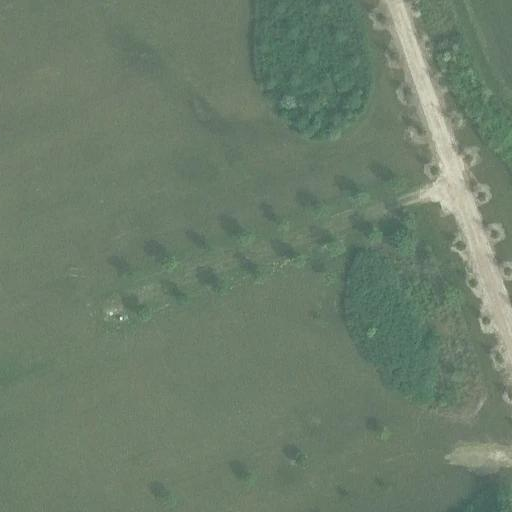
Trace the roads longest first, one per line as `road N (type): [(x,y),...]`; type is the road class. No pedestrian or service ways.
road 1 (unknown): [(454,189),(97,308)]
road 2 (unknown): [(454,189),(389,0)]
road 3 (unknown): [(511,354),(454,189)]
